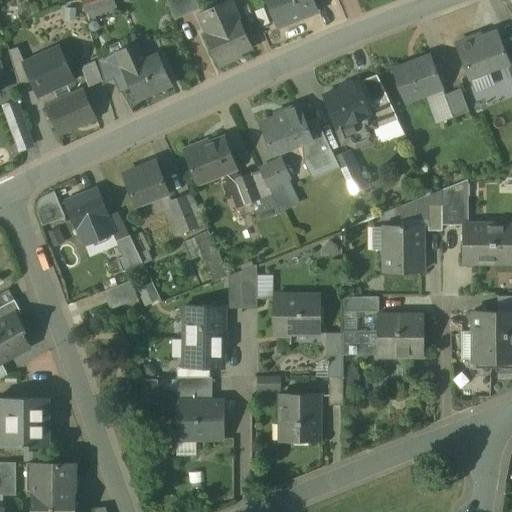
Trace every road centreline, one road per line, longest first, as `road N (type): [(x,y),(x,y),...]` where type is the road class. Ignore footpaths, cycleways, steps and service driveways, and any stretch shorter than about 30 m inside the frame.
road 1 (residential): [(440,0),(7,188)]
road 2 (residential): [(125,511),(7,188)]
road 3 (residential): [(500,414),(251,511)]
